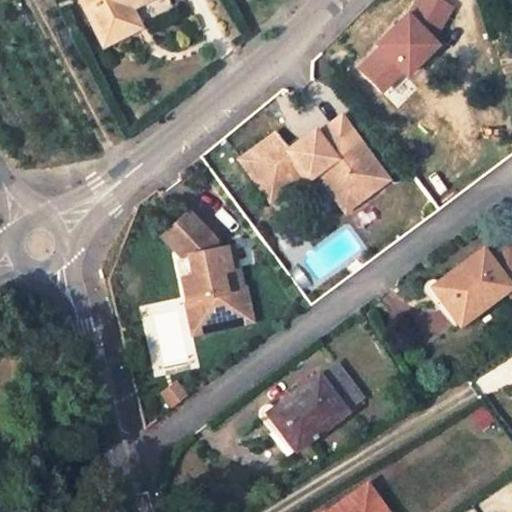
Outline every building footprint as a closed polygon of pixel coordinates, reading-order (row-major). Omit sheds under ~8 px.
[(133,3),(135,8),(150,0),(79,0),(103,47),(137,31),(129,12),(126,6),(133,3)] [(376,49),(357,69),(379,91),(381,89),(399,71),(403,75),(432,45),(428,41),(448,6),(437,0),(415,0),(406,16),(405,14),(379,39),(383,43),(376,49)] [(126,6),(129,12),(135,8),(133,3),(126,6)] [(383,43),(379,39),(373,46),(376,49),(383,43)] [(403,75),(399,71),(381,89),(393,101),(411,83),(403,75)] [(312,171),(336,204),(381,173),(340,117),(313,135),(316,140),(310,143),(295,140),(281,149),(270,134),(236,159),(264,197),(298,173),(302,178),(312,171)] [(313,135),(309,130),(295,140),(310,143),(316,140),(313,135)] [(381,173),(336,204),(343,213),(387,182),(381,173)] [(207,320),(234,313),(230,294),(241,291),(235,269),(226,271),(220,248),(217,249),(215,243),(186,214),(161,239),(185,262),(187,262),(192,280),(181,283),(187,305),(202,301),(207,320)] [(479,255),(438,285),(448,298),(441,303),(458,325),(505,289),(509,295),(511,292),(511,255),(505,245),(496,252),(491,246),(479,255)] [(226,271),(235,269),(229,246),(220,248),(226,271)] [(448,298),(438,285),(432,290),(441,303),(448,298)] [(202,301),(187,305),(195,337),(241,325),(237,313),(234,313),(207,320),(202,301)] [(264,418),(290,451),(344,410),(358,400),(333,367),(319,378),(317,376),(264,418)] [(484,406),(470,416),(479,430),(494,420),(484,406)] [(381,511),(363,487),(327,511),(381,511)]
